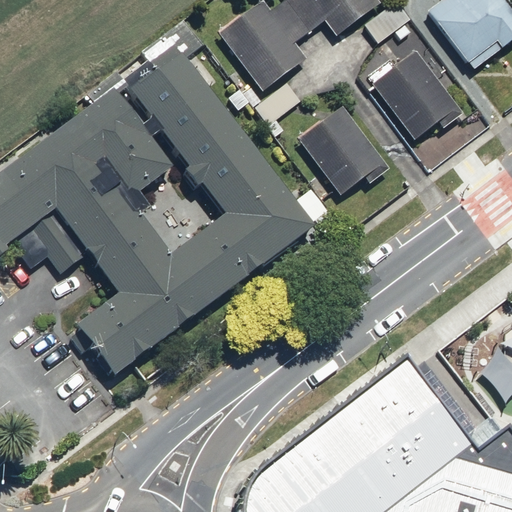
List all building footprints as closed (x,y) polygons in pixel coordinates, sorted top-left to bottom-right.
[(302,73),(285,49),(327,20),(343,44),(383,16),(371,0),(300,0),(267,23),(255,6),(215,34),(262,101),(302,73)] [(511,50),(511,16),(500,0),(440,0),(418,17),(467,84),(511,50)] [(164,54),(0,177),(0,261),(10,254),(37,291),(77,261),(118,316),(79,345),(108,383),(303,237),(164,54)] [(457,119),(416,56),(367,88),(409,151),(457,119)] [(381,173),(336,114),(295,144),(340,204),(381,173)] [(511,511),(511,440),(506,434),(487,450),(477,458),(405,366),(271,469),(258,480),(250,490),(244,502),(242,510),(241,511),(511,511)]
